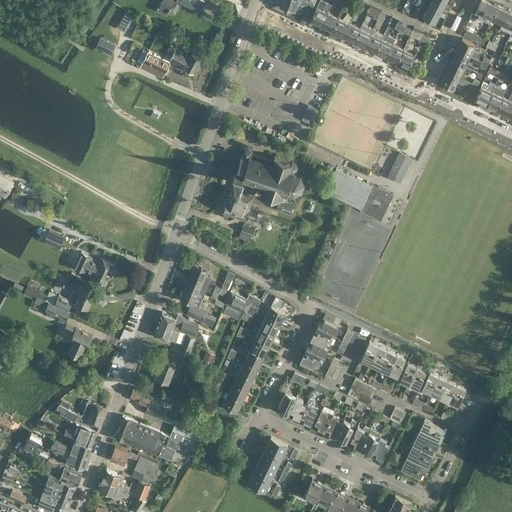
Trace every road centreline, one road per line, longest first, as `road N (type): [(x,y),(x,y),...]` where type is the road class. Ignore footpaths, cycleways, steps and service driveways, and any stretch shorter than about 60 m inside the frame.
road 1 (secondary): [(77,511),(177,232)]
road 2 (secondary): [(177,232),(251,9)]
road 3 (track): [(0,137),(177,232)]
road 4 (residential): [(425,89),(251,9)]
road 5 (residential): [(428,501),(260,415)]
road 6 (unclassified): [(312,309),(177,232)]
road 7 (unknown): [(476,404),(472,381),(358,325)]
road 8 (residential): [(428,501),(486,384)]
road 9 (unknown): [(219,104),(124,64),(126,38)]
